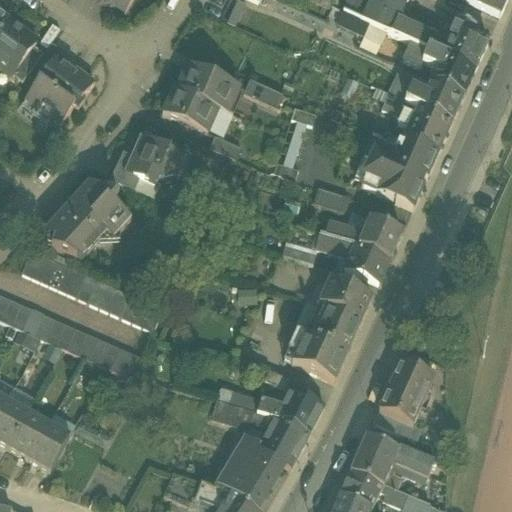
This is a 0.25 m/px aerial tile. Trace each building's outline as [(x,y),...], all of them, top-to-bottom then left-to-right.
[(97,0),(124,17),(135,0),(97,0)] [(306,0),(305,2),(329,13),(335,0),(306,0)] [(372,0),(349,0),(342,17),(361,25),(372,0)] [(369,29),(391,40),(397,26),(408,0),(372,0),(361,25),(369,29)] [(468,0),(466,6),(499,21),(508,0),(468,0)] [(239,4),(231,26),(238,28),(246,7),(239,4)] [(361,25),(342,17),(338,27),(364,40),(369,29),(361,25)] [(0,43),(11,29),(0,20),(0,43)] [(391,40),(406,46),(412,33),(397,26),(391,40)] [(437,39),(435,43),(436,44),(429,57),(440,62),(473,77),(487,48),(475,43),(477,40),(478,37),(457,27),(449,44),(437,39)] [(37,48),(11,29),(0,43),(0,76),(10,84),(12,81),(33,53),(37,48)] [(416,35),(412,33),(406,46),(410,48),(416,35)] [(427,56),(429,57),(436,44),(435,43),(419,36),(416,35),(410,48),(427,56)] [(420,73),(422,68),(427,56),(410,48),(402,65),(420,73)] [(51,49),(43,60),(37,68),(46,75),(56,62),(60,56),(51,49)] [(37,68),(43,60),(33,53),(12,81),(22,89),(37,68)] [(429,57),(427,56),(422,68),(430,72),(435,74),(440,62),(429,57)] [(50,125),(59,132),(72,115),(78,107),(80,109),(82,106),(94,90),(56,62),(46,75),(24,106),(37,115),(34,120),(32,118),(31,120),(35,123),(46,131),(50,125)] [(473,77),(440,62),(435,74),(430,72),(428,76),(434,78),(429,88),(462,103),(473,77)] [(186,71),(175,96),(217,116),(226,120),(238,94),(186,71)] [(242,100),(275,115),(282,100),(249,86),(242,100)] [(451,128),(462,103),(429,88),(425,97),(420,95),(419,99),(423,101),(417,113),(451,128)] [(217,116),(175,96),(172,95),(161,120),(206,140),(217,116)] [(407,108),(417,113),(423,101),(419,99),(410,95),(404,106),(404,107),(407,108)] [(381,115),(400,125),(403,117),(407,108),(404,107),(404,106),(388,99),(381,115)] [(407,108),(403,117),(413,122),(417,113),(407,108)] [(451,128),(417,113),(413,122),(407,136),(402,146),(436,161),(451,128)] [(290,126),(296,128),(306,131),(312,133),(315,121),(294,114),(290,126)] [(400,125),(397,131),(407,136),(413,122),(403,117),(400,125)] [(291,175),(306,131),(296,128),(282,171),(291,175)] [(402,146),(407,136),(397,131),(390,144),(398,147),(402,148),(402,146)] [(138,186),(154,193),(157,186),(173,182),(174,182),(182,163),(169,158),(167,151),(142,140),(130,169),(129,170),(141,176),(137,185),(138,186)] [(208,155),(235,167),(240,155),(213,143),(208,155)] [(425,185),(436,161),(402,146),(402,148),(398,147),(393,159),(379,152),(360,193),(411,216),(422,192),(420,191),(423,184),(425,185)] [(109,186),(133,197),(138,186),(137,185),(141,176),(129,170),(130,169),(119,164),(109,186)] [(297,176),(291,175),(282,171),(276,170),(272,181),(294,187),(297,176)] [(56,256),(76,265),(101,237),(105,240),(118,240),(130,226),(114,211),(117,203),(88,190),(71,208),(69,206),(62,215),(64,216),(44,238),(58,250),(56,256)] [(313,210),(341,219),(346,203),(318,195),(313,210)] [(365,238),(358,252),(354,251),(348,264),(343,275),(378,290),(389,265),(401,240),(369,226),(365,238)] [(329,228),(325,243),(354,251),(358,252),(365,238),(329,228)] [(348,264),(354,251),(325,243),(319,241),(316,250),(311,249),(310,253),(348,264)] [(288,246),(284,260),(313,270),(318,256),(288,246)] [(21,280),(30,284),(40,262),(30,258),(21,280)] [(30,284),(39,288),(49,266),(40,262),(30,284)] [(39,288),(48,292),(58,270),(49,266),(39,288)] [(48,292),(57,296),(67,274),(58,270),(48,292)] [(57,296),(66,300),(76,278),(67,274),(57,296)] [(66,300),(75,304),(85,282),(76,278),(66,300)] [(75,304),(86,309),(96,287),(85,282),(75,304)] [(319,283),(309,306),(317,310),(328,287),(319,283)] [(317,310),(327,314),(361,329),(372,305),(328,286),(328,287),(317,310)] [(86,309),(97,314),(107,292),(96,287),(86,309)] [(97,314),(108,319),(118,297),(107,292),(97,314)] [(108,319),(120,324),(129,302),(118,297),(108,319)] [(0,327),(9,306),(0,301),(0,327)] [(120,324),(130,329),(140,307),(129,302),(120,324)] [(327,314),(317,310),(309,306),(308,306),(306,305),(295,328),(316,337),(317,337),(327,314)] [(21,310),(9,306),(0,327),(11,332),(21,310)] [(130,329),(141,334),(151,312),(140,307),(130,329)] [(31,315),(21,310),(11,332),(22,337),(31,315)] [(162,316),(151,312),(141,334),(152,339),(162,316)] [(346,362),(361,329),(327,314),(317,337),(316,337),(313,345),(312,347),(346,362)] [(22,337),(33,342),(42,320),(31,315),(22,337)] [(53,325),(42,320),(33,342),(44,347),(53,325)] [(64,330),(53,325),(44,347),(54,352),(64,330)] [(75,335),(64,330),(54,352),(65,357),(75,335)] [(86,340),(75,335),(65,357),(76,362),(86,340)] [(333,389),(346,362),(312,347),(313,345),(295,337),(287,355),(295,359),(290,370),(333,389)] [(97,344),(86,340),(76,362),(87,366),(97,344)] [(108,349),(97,344),(87,366),(98,371),(108,349)] [(119,354),(108,349),(98,371),(109,376),(119,354)] [(130,359),(119,354),(109,376),(120,381),(130,359)] [(141,364),(130,359),(120,381),(131,386),(141,364)] [(376,421),(410,436),(411,434),(417,419),(416,419),(432,384),(399,369),(376,421)] [(261,387),(284,393),(287,382),(264,376),(261,387)] [(220,393),(216,407),(228,410),(232,397),(220,393)] [(262,421),(274,424),(308,440),(323,413),(288,395),(280,412),(268,408),(262,421)] [(232,397),(228,410),(262,421),(268,408),(232,397)] [(0,418),(0,450),(7,455),(27,419),(6,407),(0,418)] [(258,430),(262,421),(228,410),(216,407),(210,424),(255,437),(258,430)] [(7,455),(28,466),(48,431),(27,419),(7,455)] [(274,424),(262,421),(258,430),(268,435),(274,424)] [(372,429),(415,448),(419,437),(411,434),(410,436),(376,421),(372,429)] [(290,474),(308,440),(274,424),(268,435),(259,452),(256,458),(271,465),(283,471),(290,474)] [(69,442),(48,431),(28,466),(49,478),(69,442)] [(245,509),(271,465),(256,458),(259,452),(244,443),(216,491),(214,494),(230,499),(245,509)] [(365,443),(350,478),(382,492),(389,476),(404,483),(407,477),(426,485),(433,469),(397,454),(396,457),(365,443)] [(245,509),(249,511),(257,511),(283,471),(271,465),(245,509)] [(338,502),(339,503),(360,511),(372,511),(378,499),(382,492),(350,478),(338,502)] [(163,502),(174,507),(184,483),(172,479),(163,502)] [(174,507),(185,511),(192,511),(194,506),(202,489),(184,483),(174,507)] [(194,506),(207,511),(221,511),(230,499),(214,494),(202,489),(194,506)] [(427,511),(428,511),(382,492),(378,499),(384,501),(382,506),(395,511),(427,511)] [(249,511),(245,509),(230,499),(221,511),(249,511)] [(360,511),(339,503),(334,511),(360,511)]
